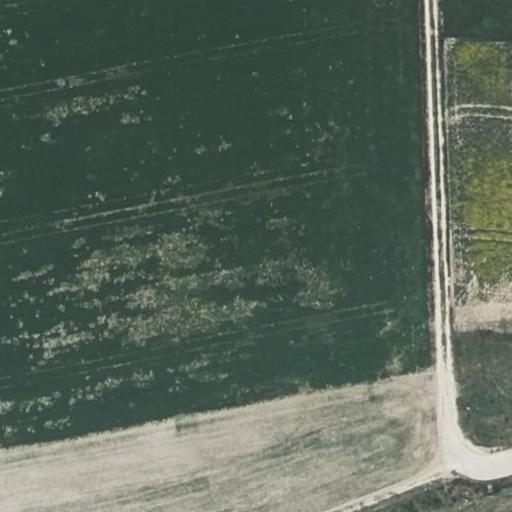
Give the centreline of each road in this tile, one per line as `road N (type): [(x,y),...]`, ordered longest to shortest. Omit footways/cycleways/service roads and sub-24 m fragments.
road 1 (track): [(428,0),(446,432),(464,457)]
road 2 (track): [(343,511),(464,457)]
